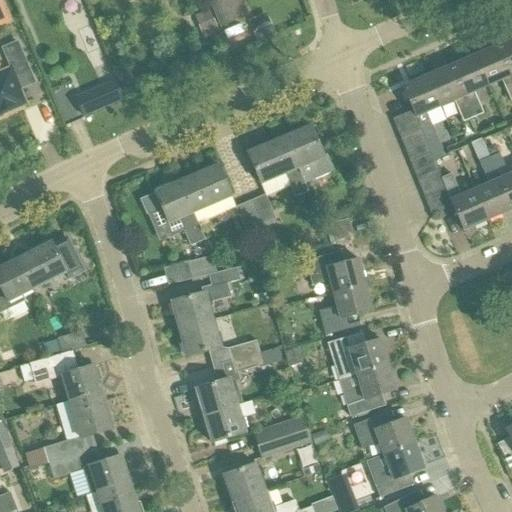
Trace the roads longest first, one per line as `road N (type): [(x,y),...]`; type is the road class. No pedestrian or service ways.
road 1 (residential): [(196,511),(84,165)]
road 2 (unclassified): [(84,165),(340,55)]
road 3 (residential): [(416,292),(340,55)]
road 4 (unclassified): [(340,55),(469,0)]
road 5 (residential): [(457,410),(416,292)]
